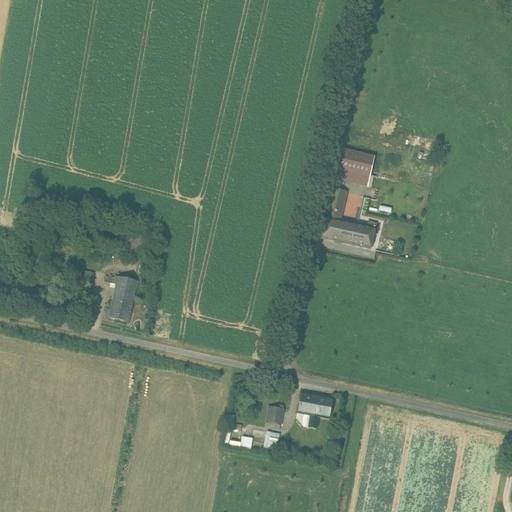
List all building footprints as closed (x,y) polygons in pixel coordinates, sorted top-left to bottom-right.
[(373,158),(342,150),(338,170),(363,175),(361,184),(360,185),(367,187),(373,158)] [(363,175),(338,170),(336,178),(361,184),(363,175)] [(346,193),(333,190),(327,218),(340,221),(346,193)] [(398,200),(382,197),(380,205),(396,209),(398,200)] [(340,221),(327,218),(322,239),(351,246),(356,225),(340,221)] [(368,227),(356,225),(351,246),(370,250),(375,229),(376,224),(369,223),(368,227)] [(150,242),(131,237),(126,256),(145,261),(150,242)] [(137,282),(115,277),(115,280),(114,285),(117,286),(114,298),(132,303),(137,282)] [(26,284),(18,282),(15,298),(23,300),(26,284)] [(132,303),(114,298),(109,319),(126,323),(128,313),(130,313),(132,303)] [(332,399),(301,393),(297,414),(318,418),(329,420),(332,399)] [(283,412),(270,410),(267,423),(280,425),(283,412)] [(318,418),(310,416),(309,428),(316,429),(318,418)] [(251,449),(252,437),(241,437),(241,448),(251,449)]
